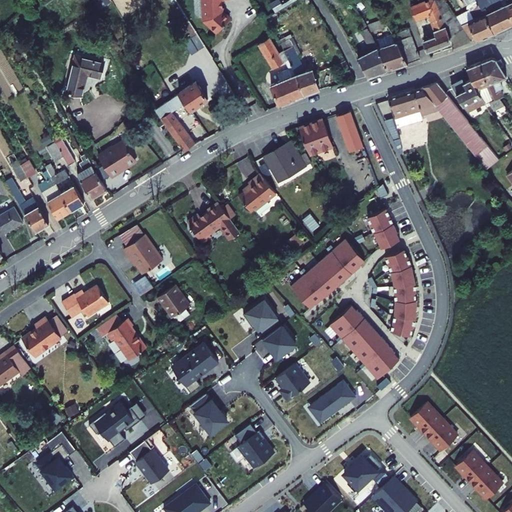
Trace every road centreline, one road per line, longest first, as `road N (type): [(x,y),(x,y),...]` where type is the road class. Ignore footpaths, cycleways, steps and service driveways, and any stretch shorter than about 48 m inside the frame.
road 1 (residential): [(0,283),(221,142),(362,91)]
road 2 (residential): [(362,91),(442,286),(439,326),(422,367),(372,412)]
road 3 (residential): [(362,91),(501,47)]
road 4 (residential): [(372,412),(463,511)]
